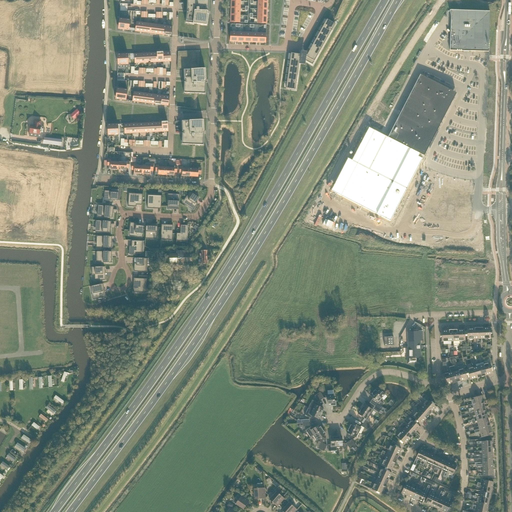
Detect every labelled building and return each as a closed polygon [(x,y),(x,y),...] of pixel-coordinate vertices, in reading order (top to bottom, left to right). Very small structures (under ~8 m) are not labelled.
[(196,24),(207,26),(208,20),(208,15),(207,14),(207,11),(208,12),(209,6),(209,0),(205,0),(202,0),(201,0),(187,0),(187,5),(187,11),(188,11),(188,12),(187,12),(185,23),(196,24)] [(450,10),(449,11),(451,11),(450,50),(488,52),(490,11),(451,10),(450,10)] [(327,19),(304,60),(312,65),(335,24),(327,19)] [(136,22),(135,31),(143,32),(144,23),(136,22)] [(143,32),(150,33),(151,24),(144,23),(143,32)] [(150,33),(158,34),(159,25),(151,24),(150,33)] [(158,34),(165,35),(166,26),(159,25),(158,34)] [(184,82),(184,93),(194,94),(205,94),(205,88),(206,83),(205,83),(205,80),(206,80),(205,74),(205,69),(202,69),(198,69),(199,60),(200,51),(189,51),(178,52),(178,60),(178,68),(184,69),(184,75),(184,81),(185,81),(185,82),(184,82)] [(163,62),(171,62),(170,52),(163,52),(163,62)] [(135,63),(142,63),(142,53),(134,54),(135,63)] [(291,53),(286,88),(295,90),(300,54),(291,53)] [(424,156),(456,93),(420,75),(388,137),(424,156)] [(134,92),(132,101),(140,102),(141,93),(134,92)] [(140,102),(148,103),(149,94),(141,93),(140,102)] [(148,103),(155,104),(156,95),(149,94),(148,103)] [(161,105),(168,106),(170,96),(162,95),(161,105)] [(80,113),(77,110),(70,116),(74,119),(80,113)] [(182,133),(182,144),(192,145),(203,145),(204,134),(203,134),(203,131),(204,131),(203,120),(182,121),(182,132),(183,132),(183,133),(182,133)] [(29,133),(39,134),(40,127),(40,121),(34,121),(33,126),(30,126),(29,133)] [(124,134),(132,133),(132,123),(124,124),(124,134)] [(390,221),(424,156),(388,137),(369,128),(352,161),(348,159),(331,191),(390,221)] [(44,138),(43,144),(61,146),(62,140),(44,138)] [(118,169),(119,162),(113,162),(113,161),(111,160),(108,159),(108,166),(110,166),(110,169),(118,169)] [(119,162),(118,169),(126,170),(126,168),(129,168),(129,161),(127,161),(127,162),(121,162),(121,161),(119,161),(119,162)] [(142,174),(143,166),(137,166),(137,165),(135,164),(132,163),(132,170),(134,170),(134,173),(142,174)] [(143,166),(142,174),(150,174),(150,171),(153,171),(153,164),(150,164),(150,167),(145,166),(145,165),(143,165),(143,166)] [(166,175),(166,168),(161,167),(159,166),(159,165),(156,165),(156,171),(158,171),(158,175),(166,175)] [(166,168),(166,175),(174,175),(174,172),(177,173),(177,166),(174,166),(174,168),(169,168),(169,167),(167,167),(166,168)] [(190,177),(190,169),(185,169),(185,168),(183,168),(183,167),(180,167),(180,173),(182,173),(182,176),(190,177)] [(190,169),(190,177),(198,177),(198,174),(201,174),(201,168),(199,168),(198,170),(193,169),(193,168),(191,168),(190,169)] [(111,191),(105,191),(104,198),(106,198),(106,202),(112,202),(112,200),(118,200),(119,189),(111,189),(111,191)] [(199,198),(190,192),(185,198),(188,200),(184,205),(193,210),(198,204),(196,203),(199,198)] [(129,196),(128,207),(136,207),(136,205),(142,205),(143,194),(135,194),(135,196),(129,196)] [(173,196),(168,196),(167,209),(173,210),(173,207),(179,207),(180,194),(173,194),(173,196)] [(148,198),(147,208),(155,209),(155,207),(161,207),(162,196),(154,195),(154,198),(148,198)] [(111,206),(98,205),(98,212),(99,212),(99,217),(112,218),(113,213),(110,213),(111,206)] [(108,221),(96,221),(95,227),(97,228),(97,232),(110,233),(111,228),(108,228),(108,221)] [(138,223),(130,223),(129,233),(135,234),(135,236),(142,237),(143,226),(138,226),(138,223)] [(152,227),(146,227),(145,239),(152,240),(152,238),(157,238),(157,224),(152,224),(152,227)] [(167,228),(161,227),(161,240),(168,240),(168,238),(172,239),(173,225),(168,225),(167,228)] [(180,233),(177,233),(176,241),(188,242),(188,230),(187,230),(187,225),(181,225),(180,233)] [(109,236),(97,236),(96,243),(98,243),(98,248),(112,248),(112,243),(109,243),(109,236)] [(143,241),(132,241),(132,246),(129,246),(129,254),(140,255),(140,249),(143,249),(143,241)] [(96,258),(98,258),(98,263),(112,263),(112,258),(109,258),(109,251),(96,252),(96,258)] [(176,267),(194,267),(194,254),(184,254),(184,251),(176,251),(176,254),(176,264),(176,267)] [(169,265),(176,264),(176,254),(168,255),(168,258),(167,258),(168,263),(169,263),(169,265)] [(148,259),(137,258),(136,264),(134,264),(134,272),(144,272),(145,266),(147,266),(148,259)] [(103,267),(92,267),(92,275),(95,275),(95,281),(105,280),(105,272),(103,272),(103,267)] [(460,283),(460,289),(484,288),(484,272),(460,272),(460,278),(457,278),(457,283),(460,283)] [(147,279),(136,278),(136,284),(133,284),(133,292),(144,293),(144,287),(147,287),(147,279)] [(101,284),(90,287),(93,300),(106,297),(104,289),(102,290),(101,284)] [(422,332),(408,333),(410,362),(416,362),(416,358),(420,357),(419,340),(422,340),(422,332)] [(384,346),(393,346),(393,337),(384,337),(384,346)] [(489,363),(484,365),(487,375),(492,374),(489,363)] [(487,375),(484,365),(478,366),(481,377),(487,375)] [(459,370),(458,370),(458,368),(455,369),(454,366),(452,367),(456,383),(461,381),(459,370)] [(481,377),(478,366),(473,368),(475,378),(481,377)] [(450,384),(456,383),(452,367),(449,367),(450,372),(447,373),(450,384)] [(475,378),(473,368),(467,369),(470,380),(475,378)] [(464,369),(459,370),(461,381),(467,380),(464,369)] [(450,384),(447,373),(442,375),(445,386),(450,384)] [(383,403),(380,401),(382,399),(382,398),(385,394),(379,389),(377,391),(375,390),(371,394),(372,394),(370,396),(377,402),(375,406),(380,410),(382,407),(380,406),(383,403)] [(327,392),(328,395),(328,406),(330,405),(330,406),(336,406),(335,401),(334,401),(333,392),(327,392)] [(65,404),(66,401),(57,395),(55,398),(65,404)] [(471,399),(472,404),(483,401),(482,396),(471,399)] [(324,409),(317,406),(318,403),(312,400),(308,408),(321,414),(324,409)] [(428,400),(424,404),(432,411),(436,407),(428,400)] [(483,401),(472,404),(473,407),(471,408),(472,410),(485,407),(483,401)] [(424,404),(420,408),(428,416),(432,411),(424,404)] [(50,405),(47,408),(53,413),(56,410),(50,405)] [(361,409),(370,415),(373,411),(364,405),(361,409)] [(472,412),(474,411),(475,415),(486,412),(485,407),(472,410),(472,412)] [(311,419),(312,416),(319,419),(321,414),(308,408),(305,416),(311,419)] [(420,408),(416,413),(425,420),(428,416),(420,408)] [(371,417),(370,416),(370,415),(361,409),(358,414),(366,419),(365,421),(363,423),(369,427),(371,425),(367,422),(371,417)] [(475,415),(477,421),(488,418),(486,412),(475,415)] [(425,420),(416,413),(412,417),(421,425),(425,420)] [(49,423),(51,419),(42,414),(40,417),(49,423)] [(477,421),(478,426),(489,423),(488,418),(477,421)] [(410,421),(407,424),(416,432),(420,427),(411,419),(410,421)] [(35,422),(33,426),(39,430),(42,427),(35,422)] [(359,433),(361,434),(364,428),(367,430),(369,427),(363,423),(361,426),(360,427),(352,423),(349,428),(359,433)] [(489,423),(478,426),(479,429),(474,431),(474,433),(475,433),(478,432),(480,432),(491,429),(489,423)] [(416,432),(407,424),(404,428),(412,436),(416,432)] [(319,425),(313,429),(311,427),(306,430),(310,438),(313,436),(322,430),(319,425)] [(356,438),(359,433),(349,428),(347,433),(356,438)] [(412,436),(404,428),(400,433),(409,440),(412,436)] [(491,429),(480,432),(481,438),(492,435),(491,429)] [(322,430),(313,436),(316,440),(325,434),(322,430)] [(409,440),(400,433),(396,437),(405,445),(409,440)] [(31,444),(34,440),(25,435),(23,438),(31,444)] [(328,451),(337,451),(337,448),(336,437),(330,437),(331,445),(328,445),(328,451)] [(319,452),(321,450),(324,444),(318,441),(315,448),(319,452)] [(346,443),(350,449),(350,451),(355,451),(352,447),(349,442),(346,443)] [(391,444),(388,450),(399,454),(401,449),(391,444)] [(420,449),(416,459),(413,465),(415,466),(416,463),(417,459),(421,461),(425,451),(420,449)] [(388,450),(386,455),(396,460),(399,454),(388,450)] [(425,465),(426,463),(430,454),(425,451),(421,461),(424,462),(422,467),(424,468),(425,465)] [(15,462),(18,458),(10,453),(8,457),(15,462)] [(430,454),(426,463),(431,466),(436,456),(430,454)] [(396,460),(386,455),(384,460),(394,465),(396,460)] [(431,466),(437,468),(441,458),(436,456),(431,466)] [(442,470),(446,461),(441,458),(437,468),(436,470),(434,473),(436,473),(438,469),(442,470)] [(394,465),(384,460),(381,466),(391,470),(394,465)] [(9,471),(12,467),(5,461),(1,465),(9,471)] [(445,477),(451,463),(446,461),(442,470),(445,472),(441,479),(444,480),(445,477)] [(457,466),(451,463),(445,477),(446,478),(449,473),(452,475),(457,466)] [(381,468),(379,474),(389,478),(391,473),(381,468)] [(389,478),(379,474),(376,479),(387,484),(389,478)] [(376,479),(374,484),(384,489),(387,484),(376,479)] [(408,479),(406,484),(405,484),(401,493),(406,496),(411,486),(407,485),(410,480),(408,479)] [(275,480),(273,483),(279,488),(282,486),(275,480)] [(421,491),(418,489),(421,483),(419,482),(418,484),(417,487),(416,489),(412,498),(417,501),(421,491)] [(384,489),(374,484),(372,489),(382,494),(384,489)] [(427,493),(426,493),(430,486),(428,485),(424,493),(421,491),(417,501),(422,503),(427,493)] [(416,489),(411,486),(406,496),(412,498),(416,489)] [(254,489),(255,499),(265,498),(264,488),(254,489)] [(430,505),(435,508),(443,492),(441,491),(438,497),(435,496),(430,505)] [(270,499),(269,500),(277,507),(284,499),(276,492),(273,495),(272,495),(269,498),(270,499)] [(445,501),(446,498),(443,497),(445,493),(443,492),(435,508),(441,510),(445,501)] [(430,505),(435,496),(429,493),(425,503),(430,505)] [(238,500),(235,504),(243,509),(249,500),(241,495),(241,496),(238,495),(235,498),(238,500)] [(489,505),(490,499),(474,496),(474,498),(479,499),(478,502),(489,505)] [(451,498),(449,502),(445,501),(441,510),(444,511),(446,511),(449,507),(452,508),(456,500),(451,498)] [(289,503),(282,511),(283,511),(294,511),(296,510),(297,510),(289,503)]
